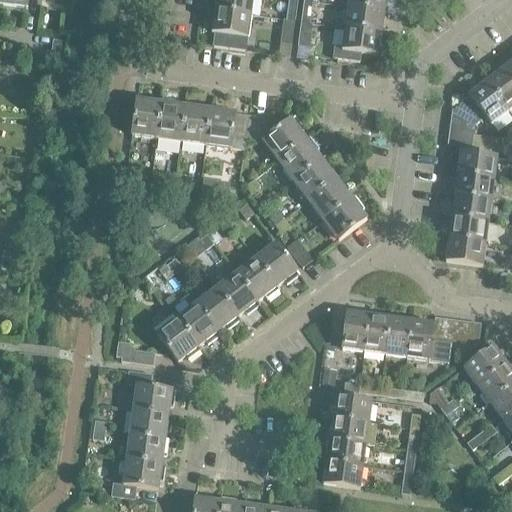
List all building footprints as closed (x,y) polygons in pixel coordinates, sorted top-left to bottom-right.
[(1,0),(1,6),(27,10),(28,0),(1,0)] [(216,0),(214,12),(251,17),(253,0),(216,0)] [(298,2),(289,0),(287,15),(296,17),(298,2)] [(348,0),(348,9),(385,13),(386,0),(348,0)] [(304,9),(302,24),(310,25),(312,10),(304,9)] [(348,9),(345,29),(382,34),(385,13),(348,9)] [(248,40),(251,17),(214,12),(211,35),(248,40)] [(296,23),(283,21),(280,45),(292,47),(296,23)] [(313,25),(310,25),(302,24),(298,48),(310,49),(313,25)] [(379,57),(382,34),(345,29),(342,49),(334,48),(333,61),(360,64),(361,55),(379,57)] [(64,60),(66,44),(53,43),(51,59),(64,60)] [(511,80),(504,70),(487,83),(509,113),(511,110),(511,80)] [(452,112),(451,124),(475,127),(486,118),(492,126),(509,113),(487,83),(470,96),(471,98),(452,112)] [(131,137),(157,140),(162,105),(153,103),(153,100),(138,98),(137,101),(131,137)] [(163,101),(162,105),(157,140),(181,144),(186,108),(178,107),(178,103),(163,101)] [(187,105),(186,108),(181,144),(206,147),(211,111),(202,110),(202,107),(187,105)] [(244,152),(245,141),(249,117),(236,116),(237,115),(227,114),(227,110),(212,108),(211,111),(206,147),(244,152)] [(245,141),(258,143),(261,119),(249,117),(245,141)] [(263,143),(278,163),(306,141),(301,134),(304,132),(294,120),(292,122),(291,121),(281,129),(274,121),(261,119),(258,143),(263,143)] [(451,124),(449,136),(473,139),(475,127),(451,124)] [(471,150),(473,139),(449,136),(448,146),(471,150)] [(309,139),(306,141),(278,163),(293,183),(321,161),(316,154),(319,152),(309,139)] [(460,154),(457,177),(494,182),(497,159),(460,154)] [(324,159),(321,161),(293,183),(308,203),(337,181),(331,174),(334,172),(324,159)] [(125,181),(135,182),(137,171),(127,169),(125,181)] [(166,186),(174,188),(176,176),(168,175),(166,186)] [(186,177),(176,176),(174,188),(185,189),(186,177)] [(491,203),(494,182),(457,177),(454,198),(491,203)] [(339,179),(337,181),(308,203),(323,223),(351,201),(346,194),(349,192),(339,179)] [(199,195),(211,197),(213,184),(201,182),(199,195)] [(261,190),(255,182),(245,189),(251,198),(261,190)] [(454,198),(451,220),(488,225),(491,203),(454,198)] [(354,199),(351,201),(323,223),(338,243),(367,221),(361,213),(364,211),(354,199)] [(247,207),(239,213),(245,222),(253,216),(247,207)] [(270,221),(275,228),(284,221),(279,214),(270,221)] [(451,220),(448,241),(485,246),(488,225),(451,220)] [(290,229),(284,221),(275,228),(281,235),(290,229)] [(214,232),(207,237),(214,246),(221,241),(214,232)] [(206,252),(214,246),(207,237),(199,243),(206,252)] [(482,268),(485,246),(448,241),(445,263),(482,268)] [(313,262),(297,242),(287,250),(303,270),(313,262)] [(297,273),(276,246),(256,261),(278,289),(285,284),(287,287),(300,277),(298,274),(297,273)] [(175,261),(167,267),(174,276),(182,270),(175,261)] [(256,261),(237,276),(258,304),(265,299),(267,302),(280,292),(278,289),(256,261)] [(167,282),(174,276),(167,267),(160,273),(167,282)] [(260,307),(258,304),(237,276),(217,291),(238,319),(245,314),(248,317),(260,307)] [(241,322),(238,319),(217,291),(197,306),(208,321),(219,335),(225,329),(228,332),(241,322)] [(197,306),(177,321),(199,349),(206,344),(208,347),(221,337),(219,335),(208,321),(197,306)] [(342,351),(364,354),(368,317),(347,314),(342,351)] [(364,354),(385,357),(390,320),(368,317),(364,354)] [(411,322),(401,321),(390,320),(385,357),(407,360),(411,322)] [(435,325),(411,322),(407,360),(429,363),(451,365),(453,347),(443,345),(446,321),(435,320),(435,325)] [(177,321),(157,337),(178,365),(186,359),(189,362),(201,352),(199,349),(177,321)] [(443,345),(453,347),(454,347),(457,323),(446,321),(443,345)] [(454,347),(466,348),(469,324),(457,323),(454,347)] [(481,326),(469,324),(466,348),(478,350),(481,326)] [(121,363),(132,365),(153,368),(154,355),(134,352),(130,346),(118,344),(116,359),(121,360),(121,363)] [(476,388),(506,366),(493,349),(463,371),(476,388)] [(476,388),(490,406),(511,388),(511,373),(506,366),(476,388)] [(136,388),(133,412),(168,417),(170,408),(173,409),(175,393),(172,393),(172,392),(150,389),(152,377),(128,373),(126,386),(136,388)] [(325,375),(324,389),(335,390),(336,376),(325,375)] [(360,387),(345,385),(344,394),(359,396),(360,387)] [(367,388),(365,397),(380,399),(381,390),(367,388)] [(511,388),(490,406),(503,423),(511,415),(511,388)] [(388,391),(387,400),(402,401),(403,393),(388,391)] [(408,402),(423,404),(424,395),(409,394),(408,402)] [(335,399),(332,422),(369,426),(372,404),(335,399)] [(453,413),(458,409),(453,402),(441,411),(446,418),(453,413)] [(133,412),(130,437),(165,442),(166,433),(170,434),(172,418),(168,417),(133,412)] [(446,418),(446,419),(452,427),(459,421),(453,413),(446,418)] [(511,415),(503,423),(511,434),(511,415)] [(412,417),(410,432),(419,433),(421,418),(412,417)] [(369,426),(332,422),(329,444),(366,448),(374,449),(377,428),(369,426)] [(95,423),(94,433),(105,434),(107,425),(95,423)] [(491,427),(479,437),(484,444),(497,434),(491,427)] [(104,444),(105,434),(94,433),(93,442),(104,444)] [(130,437),(127,462),(162,466),(163,458),(167,458),(169,442),(165,442),(130,437)] [(473,453),(484,444),(479,437),(468,446),(473,453)] [(407,453),(416,454),(418,439),(409,438),(407,453)] [(329,444),(327,465),(363,469),(366,448),(329,444)] [(404,474),(413,476),(415,461),(406,460),(404,474)] [(165,467),(162,466),(127,462),(123,487),(113,486),(112,499),(135,502),(137,489),(157,492),(159,492),(160,483),(163,483),(165,467)] [(360,491),(363,469),(327,465),(324,487),(360,491)] [(499,487),(511,478),(505,471),(494,480),(499,487)] [(404,481),(402,496),(410,497),(412,482),(404,481)] [(218,511),(220,504),(211,503),(212,499),(196,497),(196,501),(195,501),(193,511),(218,511)] [(218,511),(243,511),(244,507),(236,506),(236,503),(221,501),(220,504),(218,511)]
